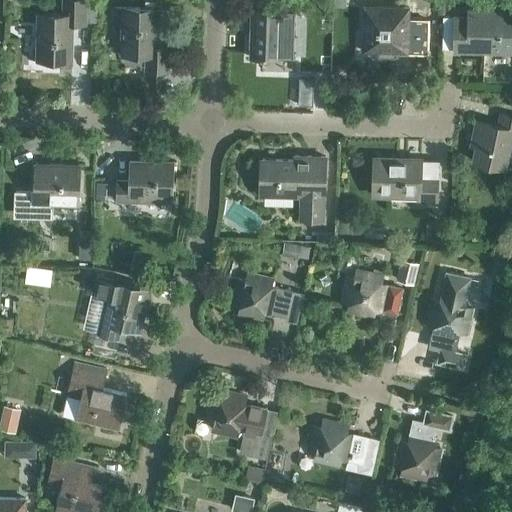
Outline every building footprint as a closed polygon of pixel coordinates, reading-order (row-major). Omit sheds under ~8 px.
[(71,21),(86,22),(86,0),(64,0),(64,12),(40,12),(39,58),(60,58),(60,66),(70,66),(71,21)] [(170,44),(156,44),(157,0),(146,0),(146,7),(125,7),(124,52),(147,53),(147,69),(169,69),(170,44)] [(333,16),(350,16),(350,5),(333,4),(333,16)] [(397,52),(422,52),(422,27),(410,27),(410,6),(365,5),(364,46),(364,53),(379,53),(379,56),(397,56),(397,52)] [(264,71),(295,72),(296,58),(282,57),(283,8),(253,7),(251,56),(264,57),(264,71)] [(456,49),(511,50),(511,11),(497,11),(497,8),(470,7),(470,15),(445,15),(444,46),(456,47),(456,49)] [(511,131),(511,114),(502,112),(499,124),(478,119),(474,136),(480,138),(474,160),(504,167),(511,131)] [(324,195),(325,195),(327,156),(295,155),(295,159),(262,158),(261,189),(294,190),(294,195),(302,195),(301,218),(323,219),(324,195)] [(419,201),(437,201),(438,161),(422,160),(422,158),(374,157),(374,193),(419,194),(419,201)] [(116,199),(172,201),(174,162),(130,160),(130,178),(116,178),(116,199)] [(34,203),(77,204),(79,164),(36,163),(34,203)] [(426,223),(426,242),(449,241),(448,223),(426,223)] [(298,256),(308,258),(310,246),(284,240),(281,253),(298,257),(298,256)] [(395,278),(413,282),(417,263),(399,259),(395,278)] [(401,286),(380,281),(382,274),(357,268),(355,275),(347,274),(341,300),(350,302),(348,309),(373,314),(374,307),(385,309),(384,313),(394,315),(395,311),(396,312),(401,286)] [(473,306),(465,304),(472,276),(447,270),(440,299),(432,297),(426,322),(434,324),(429,347),(441,349),(438,362),(464,367),(467,353),(455,351),(460,330),(468,331),(473,306)] [(292,290),(270,285),(272,277),(247,271),(245,279),(238,277),(232,302),(240,304),(238,312),(263,318),(265,310),(286,315),(292,290)] [(121,326),(140,331),(150,288),(94,274),(90,292),(106,296),(100,321),(97,333),(118,339),(121,326)] [(113,420),(119,422),(125,394),(102,388),(106,374),(73,367),(67,395),(80,398),(75,418),(112,426),(113,420)] [(0,411),(20,415),(24,389),(4,385),(0,409),(0,411)] [(266,407),(244,402),(246,395),(221,389),(219,396),(212,394),(206,420),(213,421),(211,429),(237,435),(239,427),(243,428),(238,451),(267,457),(277,409),(266,407)] [(437,427),(450,429),(453,413),(424,407),(421,420),(413,419),(408,440),(400,439),(395,463),(402,465),(401,473),(426,479),(428,471),(435,473),(441,448),(433,446),(437,427)] [(369,436),(346,431),(348,424),(323,418),(322,426),(314,424),(308,449),(316,451),(314,459),(338,464),(340,457),(363,462),(369,436)] [(83,511),(84,510),(92,511),(98,511),(105,484),(77,477),(80,464),(53,457),(46,486),(59,489),(55,508),(53,511),(83,511)] [(244,476),(260,480),(264,467),(247,463),(244,476)] [(349,498),(364,501),(367,489),(352,486),(349,498)] [(23,511),(24,498),(0,497),(0,511),(23,511)] [(337,509),(351,511),(360,511),(362,505),(339,500),(337,509)]
